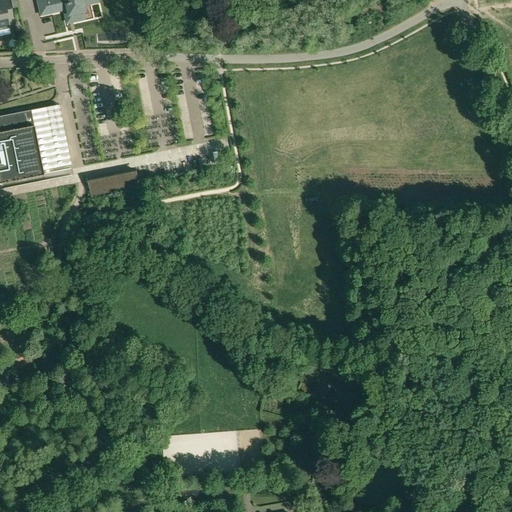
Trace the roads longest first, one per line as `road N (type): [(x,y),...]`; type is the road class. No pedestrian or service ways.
road 1 (residential): [(451,0),(387,34),(318,56),(0,61)]
road 2 (unclassified): [(511,128),(460,0)]
